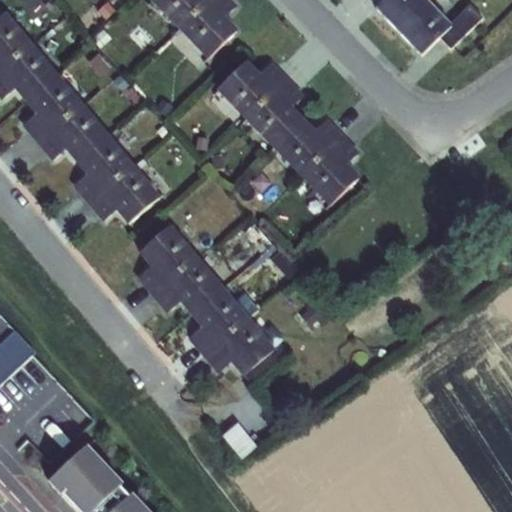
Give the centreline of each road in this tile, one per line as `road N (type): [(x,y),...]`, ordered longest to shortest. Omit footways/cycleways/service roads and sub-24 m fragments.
road 1 (residential): [(187,416),(0,189)]
road 2 (residential): [(301,0),(406,106),(479,105),(511,81)]
